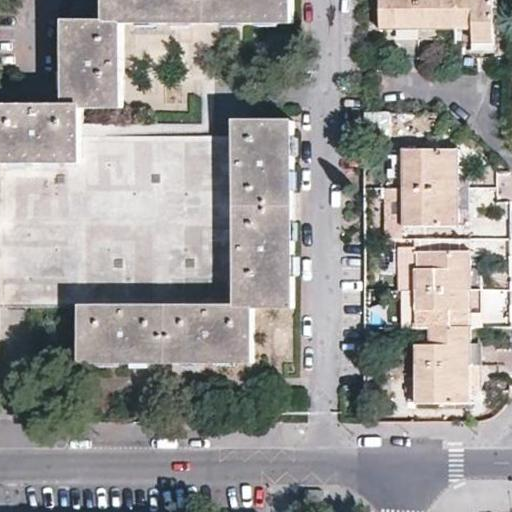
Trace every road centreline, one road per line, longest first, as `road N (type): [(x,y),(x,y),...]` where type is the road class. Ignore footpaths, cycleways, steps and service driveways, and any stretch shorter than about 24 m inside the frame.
road 1 (residential): [(233,97),(323,97),(325,467)]
road 2 (residential): [(0,467),(325,467)]
